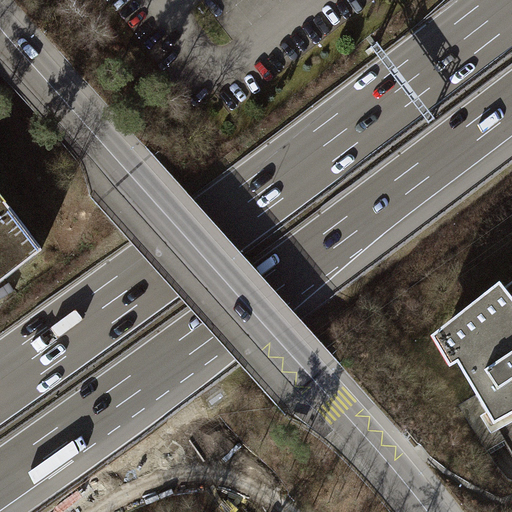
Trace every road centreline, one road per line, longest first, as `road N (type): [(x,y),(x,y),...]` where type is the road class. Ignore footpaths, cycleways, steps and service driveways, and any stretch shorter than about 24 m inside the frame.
road 1 (tertiary): [(427,511),(0,35)]
road 2 (motorway): [(511,3),(0,382)]
road 3 (motorway): [(0,479),(511,103)]
road 4 (track): [(98,511),(157,479),(211,473),(257,489),(288,511)]
